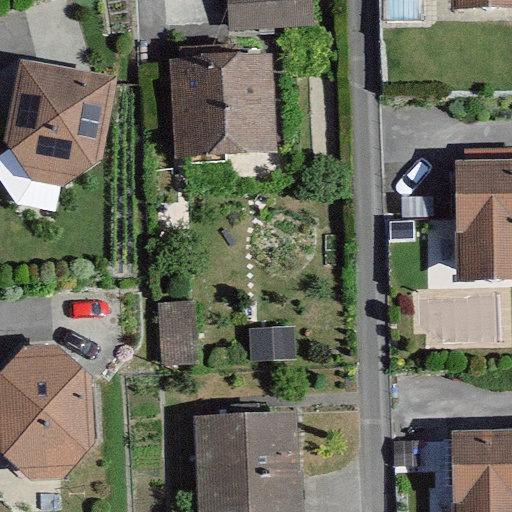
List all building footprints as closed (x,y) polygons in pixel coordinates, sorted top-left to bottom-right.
[(316,0),(227,0),(229,33),(319,30),(316,0)] [(511,0),(460,0),(461,22),(511,21),(511,0)] [(281,164),(275,64),(174,67),(178,167),(281,164)] [(106,186),(123,94),(24,77),(8,168),(106,186)] [(511,173),(463,173),(463,296),(511,296),(511,173)] [(198,314),(159,313),(161,369),(202,369),(198,314)] [(104,462),(101,392),(63,359),(27,359),(0,394),(0,437),(1,463),(36,492),(73,494),(104,462)] [(305,511),(303,426),(198,429),(200,511),(305,511)] [(511,511),(511,446),(459,448),(459,511),(511,511)]
